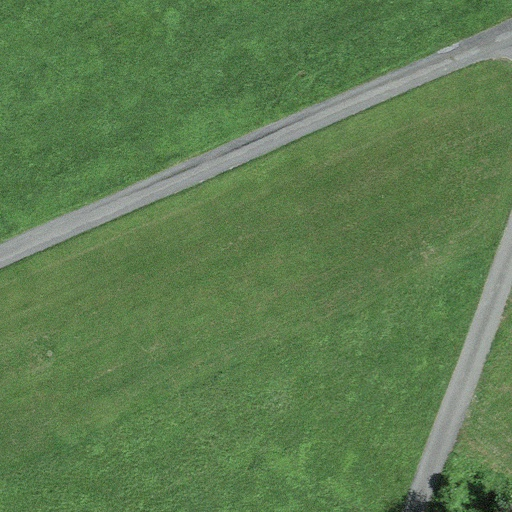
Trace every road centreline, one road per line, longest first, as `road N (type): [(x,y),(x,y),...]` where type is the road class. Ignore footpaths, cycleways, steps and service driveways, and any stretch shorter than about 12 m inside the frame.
road 1 (track): [(511,29),(0,255)]
road 2 (track): [(511,199),(482,317),(410,511)]
